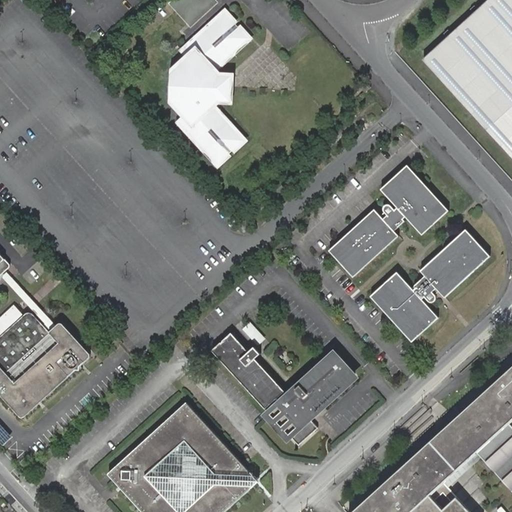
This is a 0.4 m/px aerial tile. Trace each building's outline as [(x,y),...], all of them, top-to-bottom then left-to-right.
[(213,0),(175,0),(172,3),(191,24),(215,2),(213,0)] [(511,0),(485,0),(423,58),(511,155),(511,0)] [(228,16),(235,24),(238,21),(225,7),(178,51),(184,58),(171,69),(171,79),(180,71),(181,62),(188,55),(187,47),(218,19),(224,20),(228,16)] [(217,72),(214,69),(242,44),(242,38),(246,35),(238,27),(235,29),(232,26),(235,24),(228,16),(224,20),(218,19),(187,47),(188,55),(181,62),(180,71),(171,79),(170,91),(179,101),(179,110),(185,117),(184,125),(213,157),(219,157),(222,160),(229,153),(227,150),(230,147),(233,150),(241,143),(237,139),(236,132),(212,106),(215,103),(225,94),(226,82),(217,72)] [(242,44),(214,69),(217,72),(253,38),(241,24),(238,27),(246,35),(242,38),(242,44)] [(225,94),(215,103),(234,104),(235,73),(217,72),(226,82),(225,94)] [(366,93),(371,88),(365,81),(360,86),(366,93)] [(232,156),(229,153),(222,160),(219,157),(213,157),(184,125),(185,117),(179,110),(179,101),(170,91),(170,103),(183,116),(176,122),(218,168),(232,156)] [(241,143),(233,150),(235,153),(249,140),(215,103),(212,106),(236,132),(237,139),(241,143)] [(408,166),(382,190),(398,208),(396,210),(391,205),(390,205),(387,205),(385,206),(384,207),(384,208),(383,210),(384,212),(380,215),(375,210),(330,251),(354,278),(399,237),(395,232),(405,222),(403,220),(406,217),(422,236),(449,212),(408,166)] [(413,342),(439,317),(423,299),(425,297),(429,301),(430,302),(432,302),(435,302),(437,299),(437,298),(437,296),(437,295),(434,292),(438,288),(446,298),(491,256),(466,230),(422,272),(426,277),(415,286),(417,288),(415,290),(398,272),(371,296),(413,342)] [(12,266),(0,252),(0,276),(5,271),(12,266)] [(36,304),(5,271),(0,276),(0,277),(30,310),(36,304)] [(56,326),(36,304),(30,310),(50,332),(56,326)] [(0,394),(23,419),(93,356),(61,321),(56,326),(50,332),(30,310),(0,336),(0,394)] [(251,323),(245,329),(258,344),(265,338),(251,323)] [(250,351),(232,332),(213,350),(267,409),(286,391),(256,358),(261,353),(255,347),(250,351)] [(355,377),(331,350),(293,384),(296,387),(289,394),(286,391),(267,409),(299,445),(319,428),(310,418),(308,416),(315,409),(318,411),(355,377)] [(511,368),(354,511),(472,511),(457,496),(452,500),(444,508),(432,495),(440,487),(478,452),(482,457),(511,489),(511,368)] [(293,384),(286,391),(289,394),(296,387),(293,384)] [(188,402),(108,474),(142,511),(226,511),(260,481),(188,402)] [(318,411),(315,409),(308,416),(310,418),(318,411)] [(482,457),(478,452),(440,487),(452,500),(457,496),(449,487),(482,457)]
